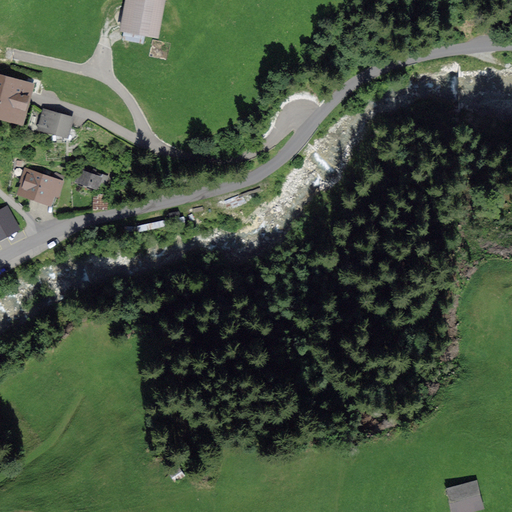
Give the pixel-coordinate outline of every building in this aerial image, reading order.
[(161,0),(126,0),(122,27),(124,28),(123,39),(143,43),(145,32),(155,34),(161,0)] [(0,78),(0,113),(20,119),(29,87),(0,78)] [(67,134),(71,119),(45,111),(43,119),(48,121),(46,128),(67,134)] [(82,168),(78,181),(97,187),(100,181),(105,183),(107,177),(82,168)] [(23,191),(48,200),(51,191),(57,193),(63,176),(55,173),(53,180),(26,170),(23,180),(26,181),(23,191)] [(94,194),(94,208),(106,209),(107,195),(94,194)] [(175,480),(183,475),(179,468),(171,473),(175,480)] [(455,511),(466,511),(482,508),(475,481),(449,488),(455,511)]
